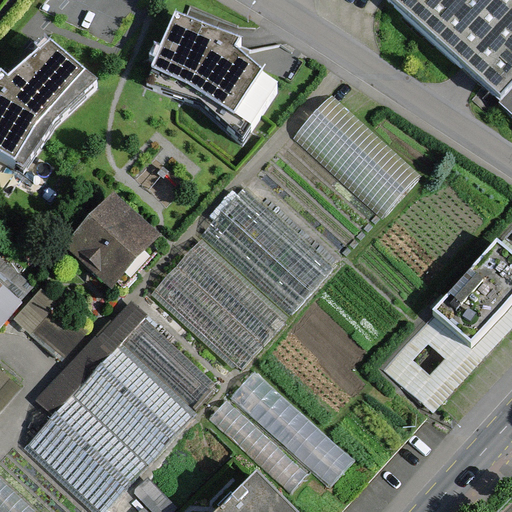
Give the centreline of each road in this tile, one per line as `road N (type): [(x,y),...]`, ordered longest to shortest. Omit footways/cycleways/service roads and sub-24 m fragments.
road 1 (track): [(0,437),(360,61)]
road 2 (residential): [(511,164),(267,0)]
road 3 (tertiary): [(511,421),(429,511)]
